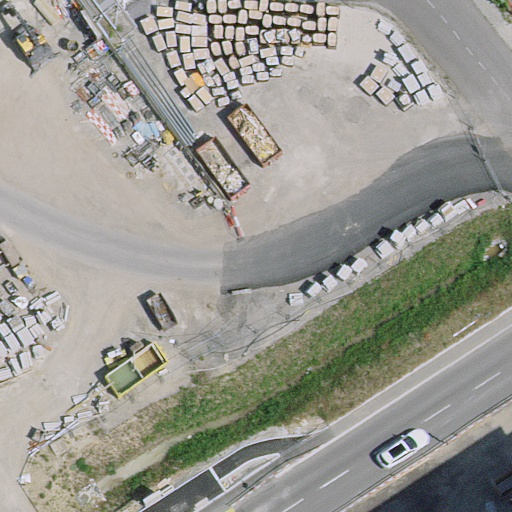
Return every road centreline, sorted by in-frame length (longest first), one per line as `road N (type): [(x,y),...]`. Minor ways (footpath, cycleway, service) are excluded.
road 1 (unknown): [(0,177),(106,228),(208,253),(311,242),(511,181)]
road 2 (tertiary): [(459,409),(284,511)]
road 3 (unknown): [(511,83),(423,0)]
